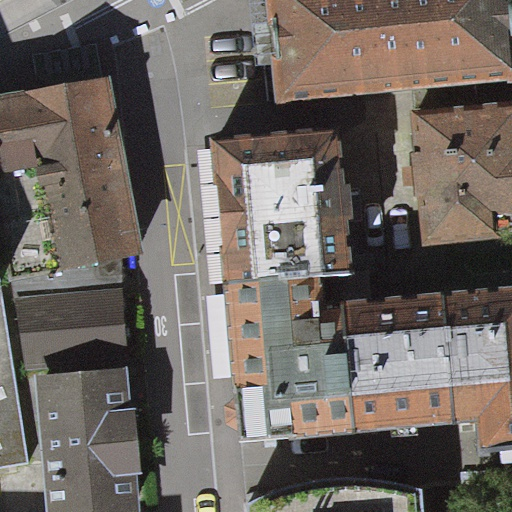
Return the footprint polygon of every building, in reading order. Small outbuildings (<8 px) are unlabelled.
[(511,69),(506,0),(259,0),(268,107),(511,87),(511,69)] [(103,85),(0,103),(0,227),(11,290),(136,268),(103,85)] [(511,117),(400,126),(405,194),(410,260),(511,253),(511,117)] [(341,131),(214,142),(227,283),(343,272),(355,271),(348,198),(341,131)] [(343,272),(227,283),(244,444),(343,435),(358,433),(345,302),(343,272)] [(511,286),(444,293),(457,424),(469,423),(480,422),(483,454),(511,451),(511,286)] [(444,293),(345,302),(358,433),(370,432),(457,424),(444,293)] [(128,363),(124,295),(14,301),(18,369),(128,363)] [(139,511),(126,378),(30,388),(42,511),(139,511)] [(271,499),(256,506),(252,511),(419,511),(420,511),(412,496),(397,492),(271,499)]
